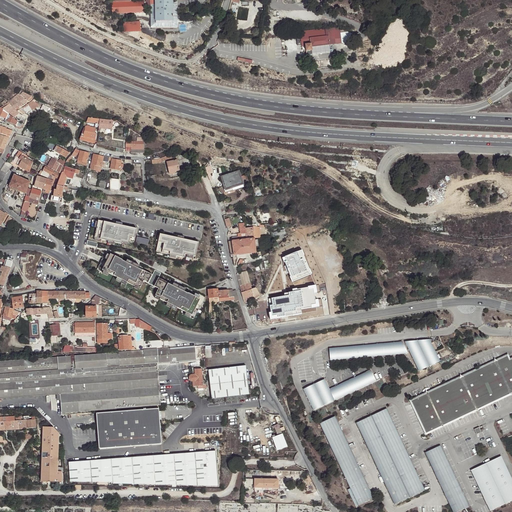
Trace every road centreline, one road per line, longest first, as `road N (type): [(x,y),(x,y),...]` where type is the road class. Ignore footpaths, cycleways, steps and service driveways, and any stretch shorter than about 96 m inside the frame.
road 1 (motorway): [(511,121),(350,114),(200,92),(0,4)]
road 2 (motorway): [(0,31),(131,91),(230,120),(301,132),(511,142)]
road 3 (unclassified): [(253,334),(459,301),(511,308)]
road 4 (unclassified): [(335,511),(275,400),(253,334)]
road 5 (track): [(210,43),(197,58),(178,61),(44,0)]
road 6 (residential): [(216,207),(87,187),(92,150)]
road 7 (unclassified): [(102,290),(7,294),(17,246)]
road 8 (residential): [(216,207),(253,334)]
road 9 (unclassified): [(139,313),(196,339),(253,334)]
